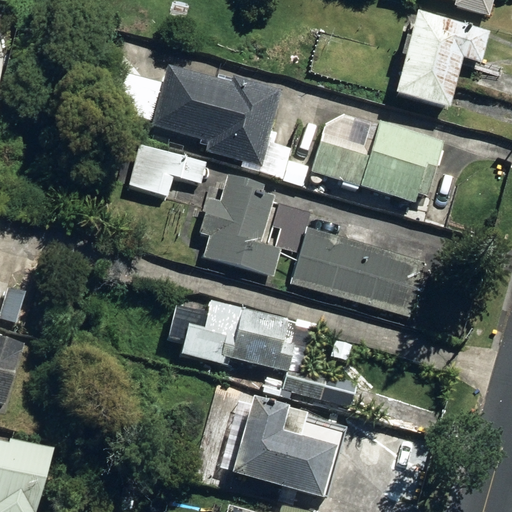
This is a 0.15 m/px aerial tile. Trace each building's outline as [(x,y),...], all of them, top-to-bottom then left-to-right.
[(413,0),(439,7),(440,4),(448,7),(447,13),(482,23),(488,0),(413,0)] [(388,103),(442,118),(456,65),(474,70),(482,38),(410,19),(388,103)] [(199,158),(254,173),(274,98),(228,85),(226,91),(162,73),(146,132),(202,147),(199,158)] [(306,180),(407,211),(410,201),(420,204),(437,147),(373,128),(361,166),(315,152),(306,180)] [(125,192),(162,201),(167,181),(193,188),(199,167),(135,151),(125,192)] [(197,264),(267,283),(274,256),(254,250),(267,205),(254,202),(256,193),(221,184),(214,210),(202,207),(194,239),(203,241),(197,264)] [(286,291),(404,323),(418,269),(300,236),(286,291)] [(0,323),(15,328),(23,302),(4,296),(0,311),(0,323)] [(278,394),(347,411),(353,387),(283,371),(293,329),(205,309),(198,340),(180,336),(175,361),(224,373),(225,365),(281,379),(278,394)] [(0,401),(14,355),(0,350),(0,401)] [(223,484),(313,508),(327,457),(271,442),(277,418),(244,409),(223,484)] [(383,496),(416,505),(433,447),(400,437),(383,496)] [(0,511),(28,511),(44,460),(3,448),(1,454),(0,453),(0,511)]
